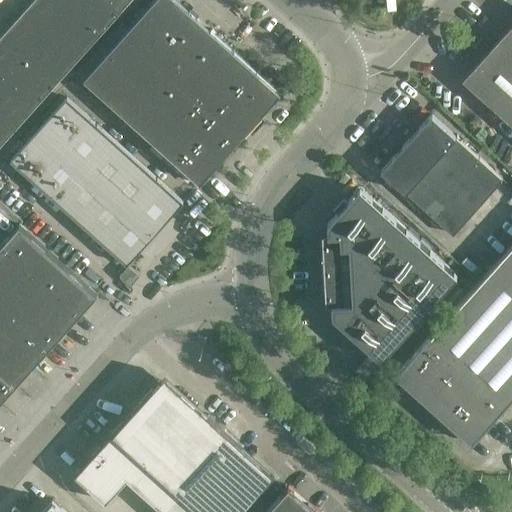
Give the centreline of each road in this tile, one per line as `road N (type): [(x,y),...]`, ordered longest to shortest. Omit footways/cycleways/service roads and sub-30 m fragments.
road 1 (tertiary): [(0,483),(128,337),(176,311),(253,297)]
road 2 (tertiary): [(452,511),(299,374),(267,336),(253,297)]
road 3 (tertiary): [(253,297),(249,250),(261,214),(336,117),(346,79)]
road 4 (unclassified): [(346,79),(386,71),(453,0)]
